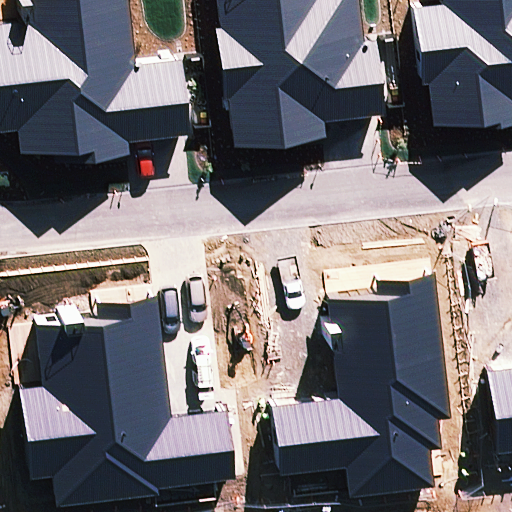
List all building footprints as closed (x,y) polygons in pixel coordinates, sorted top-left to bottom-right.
[(0,7),(0,114),(16,113),(17,136),(51,131),(52,144),(126,137),(125,125),(186,119),(179,44),(132,48),(127,0),(21,0),(22,4),(0,7)] [(216,0),(218,11),(214,11),(221,82),(227,81),(232,128),(322,119),(320,104),(379,99),(371,23),(360,24),(357,0),(216,0)] [(511,0),(411,0),(418,69),(425,68),(429,108),(448,106),(449,113),(511,106),(511,0)] [(335,381),(268,389),(276,456),(343,448),(346,479),(431,469),(427,432),(438,431),(435,402),(448,401),(431,255),(373,262),(374,274),(323,280),(335,381)] [(40,369),(16,372),(28,461),(50,458),(54,488),(155,475),(154,468),(231,459),(222,393),(170,400),(154,276),(93,284),(95,297),(32,305),(40,369)] [(511,350),(484,353),(492,436),(511,433),(511,350)] [(511,511),(511,485),(487,488),(489,511),(511,511)]
